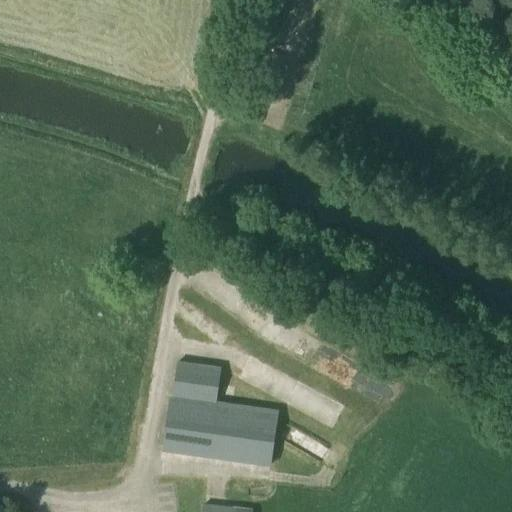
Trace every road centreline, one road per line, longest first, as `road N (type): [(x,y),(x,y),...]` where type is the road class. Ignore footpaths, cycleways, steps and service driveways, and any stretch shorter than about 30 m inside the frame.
road 1 (track): [(0,482),(61,498),(128,492),(144,465),(192,190)]
road 2 (track): [(192,190),(233,0)]
road 3 (track): [(299,0),(268,104),(250,113),(209,111)]
